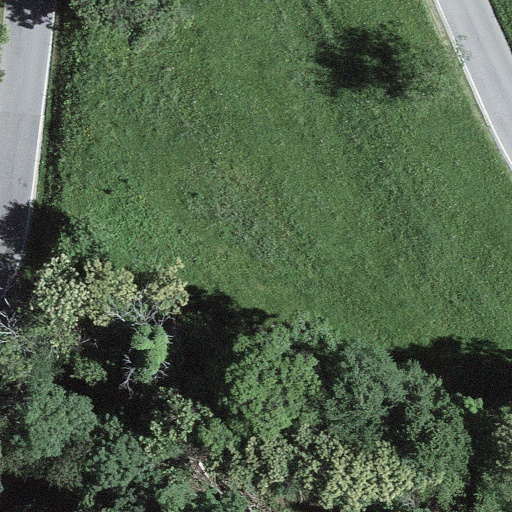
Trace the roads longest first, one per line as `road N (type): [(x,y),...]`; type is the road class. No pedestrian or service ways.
road 1 (tertiary): [(0,213),(28,0)]
road 2 (tertiary): [(455,0),(511,123)]
